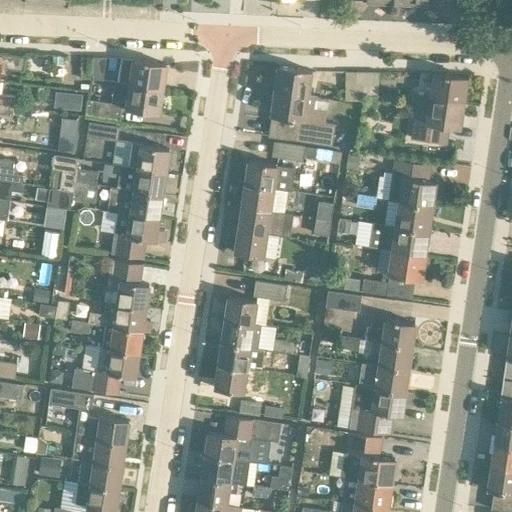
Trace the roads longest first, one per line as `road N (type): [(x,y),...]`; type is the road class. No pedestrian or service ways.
road 1 (residential): [(442,511),(507,81),(503,62),(483,49),(225,35)]
road 2 (residential): [(154,511),(225,35)]
road 3 (residential): [(225,35),(0,24)]
